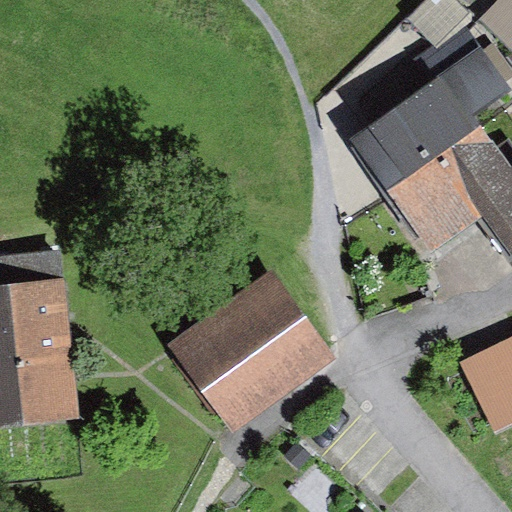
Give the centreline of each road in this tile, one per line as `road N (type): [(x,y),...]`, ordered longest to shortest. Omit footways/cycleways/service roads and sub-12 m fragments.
road 1 (residential): [(208,485),(365,350)]
road 2 (residential): [(365,350),(489,511)]
road 3 (residential): [(365,350),(511,302)]
